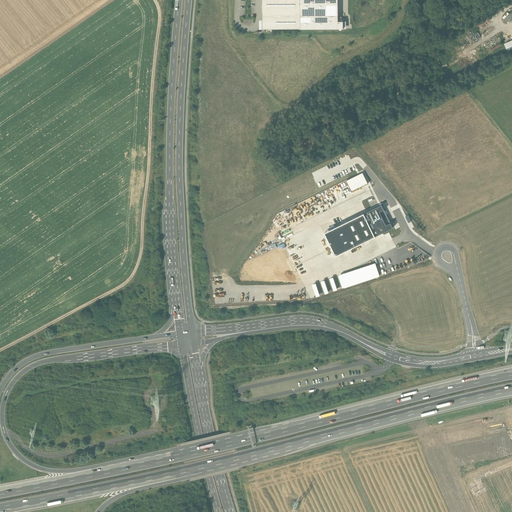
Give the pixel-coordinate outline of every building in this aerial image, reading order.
[(300,30),(299,0),(262,0),(262,30),(300,30)] [(337,0),(299,0),(300,30),(343,29),(343,22),(338,22),(337,0)] [(362,173),(346,181),(351,192),(368,184),(362,173)] [(381,205),(324,233),(336,256),(393,228),(381,205)] [(375,264),(340,275),(345,288),(379,276),(375,264)]
